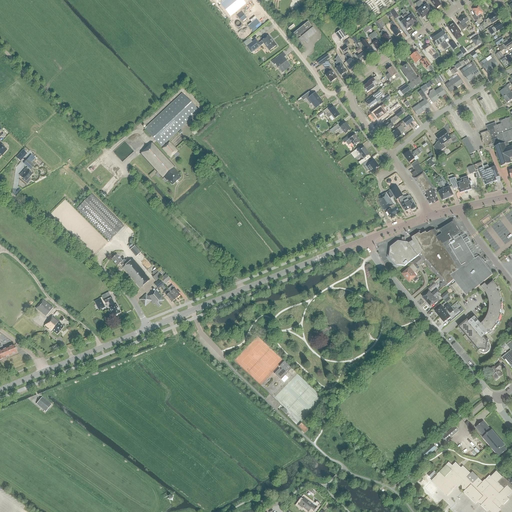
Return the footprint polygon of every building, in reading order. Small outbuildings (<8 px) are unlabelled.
[(246,5),(241,0),(227,0),(221,6),(230,18),(246,5)] [(436,9),(441,5),(437,0),(429,0),(431,2),(431,3),(434,6),(436,9)] [(420,1),(417,2),(426,15),(428,14),(429,14),(430,13),(430,12),(431,11),(426,5),(423,7),(422,5),(423,5),(420,1)] [(425,17),(425,16),(426,15),(417,2),(415,4),(418,8),(419,7),(420,9),(417,11),(422,18),(423,18),(425,17)] [(480,14),(482,13),(478,6),(472,9),(475,13),(474,14),(476,15),(473,17),(475,21),(481,17),(480,14)] [(403,10),(401,11),(411,26),(413,25),(414,25),(416,24),(416,23),(413,18),(413,17),(412,16),(411,15),(408,18),(407,16),(403,10)] [(401,23),(402,25),(403,25),(406,30),(407,29),(409,28),(411,26),(401,11),(403,15),(401,16),(403,19),(403,18),(405,20),(401,23)] [(242,12),(237,16),(242,22),(246,18),(242,12)] [(462,31),(467,27),(465,23),(468,21),(464,15),(458,20),(460,23),(458,25),(462,31)] [(491,17),(488,19),(486,20),(486,21),(487,22),(485,23),(487,26),(491,23),(491,24),(494,22),(494,21),(497,19),(494,15),(491,17)] [(256,19),(248,25),(251,30),(259,23),(256,19)] [(375,23),(380,30),(385,26),(380,19),(375,23)] [(391,30),(392,31),(391,31),(392,33),(393,33),(396,37),(397,37),(399,36),(399,35),(401,34),(398,30),(398,29),(396,27),(392,21),(390,23),(393,29),(391,30)] [(301,44),(316,32),(307,22),(293,33),(301,44)] [(461,33),(458,29),(453,23),(450,25),(447,27),(450,30),(449,31),(454,38),(454,37),(456,40),(462,37),(460,34),(461,33)] [(493,27),(493,28),(491,29),(488,31),(491,35),(494,33),(496,32),(503,27),(500,23),(493,27)] [(391,40),(390,39),(388,36),(389,36),(387,33),(386,34),(384,31),(383,29),(381,31),(382,32),(384,35),(382,37),(386,44),(387,43),(387,44),(389,42),(391,40)] [(335,34),(340,40),(345,37),(341,30),(335,34)] [(375,37),(377,36),(375,32),(369,36),(372,39),(373,39),(375,42),(372,43),(373,44),(374,46),(377,50),(378,50),(380,49),(380,48),(382,47),(379,43),(377,40),(375,37)] [(439,33),(439,34),(437,35),(446,48),(448,47),(444,41),(448,38),(446,35),(445,35),(442,32),(441,32),(439,33)] [(444,50),(446,48),(437,35),(435,37),(434,37),(433,38),(433,39),(432,39),(434,42),(433,43),(436,47),(440,44),(444,50)] [(476,46),(483,41),(479,35),(472,40),(476,46)] [(276,45),(273,41),(273,42),(268,36),(261,41),(259,43),(256,39),(246,47),(251,53),(261,46),(263,44),(269,51),(276,45)] [(496,46),(503,41),(501,37),(494,42),(496,46)] [(365,39),(360,42),(366,50),(370,47),(365,39)] [(503,45),(501,46),(499,47),(501,51),(504,50),(504,51),(509,48),(509,47),(511,45),(511,41),(511,40),(508,42),(507,42),(503,45)] [(450,43),(449,44),(453,50),(454,49),(457,47),(453,41),(450,43)] [(432,49),(429,44),(423,48),(426,53),(428,52),(432,56),(433,55),(435,54),(435,53),(432,49)] [(349,51),(346,46),(341,49),(344,54),(349,51)] [(358,58),(360,62),(366,58),(363,53),(359,48),(355,51),(358,54),(359,53),(360,55),(357,57),(355,59),(356,60),(358,58)] [(498,59),(503,56),(500,51),(495,54),(498,59)] [(421,59),(416,52),(410,56),(415,64),(421,59)] [(283,58),(285,56),(283,53),(271,62),(274,65),(275,64),(282,73),(290,67),(283,58)] [(351,69),(356,65),(353,60),(352,58),(351,58),(349,54),(348,54),(344,56),(347,61),(346,62),(351,69)] [(337,55),(335,59),(337,62),(335,63),(338,66),(336,68),(341,75),(346,71),(342,66),(343,66),(341,64),(343,63),(337,55)] [(492,59),(487,62),(493,69),(498,66),(495,61),(496,60),(492,55),(490,56),(492,59)] [(327,60),(324,56),(316,62),(319,65),(327,60)] [(420,61),(425,69),(428,67),(430,65),(425,58),(420,61)] [(327,60),(321,64),(325,70),(326,69),(328,72),(325,75),(331,82),(336,78),(333,73),(333,72),(331,70),(329,67),(331,66),(327,60)] [(472,67),(468,69),(473,77),(479,73),(475,68),(476,68),(472,62),(470,64),(472,67)] [(484,68),(487,73),(493,69),(487,62),(483,65),(481,62),(479,64),(483,69),(484,68)] [(417,78),(407,64),(405,65),(404,64),(401,66),(402,67),(400,69),(410,83),(408,85),(411,90),(422,82),(419,77),(417,78)] [(397,74),(392,67),(386,70),(389,73),(386,75),(389,80),(394,76),(396,79),(399,77),(397,74)] [(464,72),(462,69),(460,71),(463,76),(464,76),(468,81),(473,77),(468,69),(464,72)] [(367,83),(368,83),(362,87),(366,93),(374,87),(372,85),(376,82),(377,83),(380,81),(376,76),(367,83)] [(458,76),(451,81),(456,88),(462,83),(458,76)] [(451,81),(445,85),(450,92),(456,88),(451,81)] [(403,95),(410,90),(406,84),(399,89),(403,95)] [(499,92),(503,97),(511,92),(508,88),(511,86),(509,84),(503,88),(504,89),(499,92)] [(439,99),(445,94),(441,87),(434,92),(439,99)] [(431,94),(428,96),(433,103),(439,99),(434,92),(433,90),(430,92),(430,93),(431,94)] [(373,95),(374,97),(373,98),(370,100),(369,99),(366,101),(367,102),(366,103),(369,108),(377,103),(375,100),(378,97),(379,98),(382,95),(379,91),(373,95)] [(309,92),(300,98),(303,101),(305,99),(310,104),(312,103),(316,108),(323,103),(315,93),(312,96),(309,92)] [(511,94),(511,92),(503,97),(507,103),(511,99),(511,94)] [(161,147),(199,112),(182,93),(144,129),(161,147)] [(390,98),(388,95),(380,100),(383,104),(390,98)] [(425,100),(419,104),(423,111),(430,107),(425,100)] [(423,111),(419,104),(412,109),(417,116),(423,111)] [(394,113),(393,113),(400,107),(398,105),(387,113),(389,116),(394,113)] [(384,114),(382,111),(385,109),(384,106),(380,109),(374,113),(373,114),(377,120),(378,119),(384,114)] [(334,119),(339,115),(333,107),(330,110),(328,107),(323,111),(326,115),(328,118),(332,115),(334,119)] [(387,122),(387,123),(382,126),(386,131),(393,126),(392,124),(398,119),(397,118),(403,114),(402,112),(400,109),(394,114),(396,116),(393,118),(387,122)] [(405,120),(408,124),(413,121),(410,116),(405,120)] [(511,145),(511,146),(511,145),(511,146),(509,147),(508,142),(511,140),(511,124),(510,117),(506,119),(505,118),(505,119),(503,120),(502,120),(501,123),(501,124),(496,126),(495,123),(486,126),(488,131),(480,134),(482,139),(482,140),(483,140),(484,143),(483,144),(484,144),(485,147),(488,146),(491,148),(492,149),(495,148),(496,152),(495,152),(496,153),(496,152),(497,154),(496,155),(497,159),(499,160),(499,161),(499,162),(501,166),(501,167),(502,167),(504,166),(505,166),(505,165),(507,165),(508,165),(508,164),(511,163),(511,164),(511,163),(510,161),(511,160),(511,145)] [(345,134),(350,130),(345,123),(340,127),(338,124),(330,130),(332,134),(338,129),(341,134),(343,132),(345,134)] [(396,129),(393,131),(389,134),(391,137),(391,138),(392,138),(393,138),(393,140),(397,137),(397,138),(401,135),(399,133),(403,130),(400,126),(396,129)] [(440,143),(437,145),(441,151),(446,148),(442,143),(450,138),(445,131),(439,135),(439,134),(436,137),(440,143)] [(351,143),(354,146),(359,142),(354,135),(351,137),(350,135),(342,140),(344,143),(345,142),(348,146),(351,143)] [(177,172),(173,168),(174,167),(159,149),(152,142),(140,154),(163,179),(164,178),(167,181),(172,185),(181,177),(176,172),(177,172)] [(162,149),(170,158),(177,151),(169,142),(162,149)] [(364,148),(358,152),(357,153),(355,150),(350,154),(354,159),(358,156),(358,155),(359,154),(363,159),(368,155),(369,155),(364,148)] [(412,153),(413,154),(411,155),(409,152),(404,155),(409,162),(414,159),(415,161),(418,158),(416,156),(421,152),(418,148),(413,152),(414,152),(412,153)] [(23,150),(16,158),(20,161),(27,154),(23,150)] [(19,175),(21,177),(24,180),(23,181),(27,184),(30,179),(29,178),(32,174),(28,171),(29,169),(30,170),(34,166),(27,160),(23,164),(27,167),(26,169),(25,168),(19,175)] [(367,170),(368,169),(371,173),(378,167),(373,160),(369,164),(367,161),(362,164),(367,170)] [(424,195),(425,195),(426,197),(425,197),(429,205),(438,201),(436,196),(437,196),(435,193),(436,193),(434,187),(433,187),(418,165),(419,164),(417,161),(411,165),(413,168),(418,175),(413,178),(424,195)] [(500,179),(500,178),(500,177),(496,167),(485,171),(482,162),(474,166),(476,171),(479,170),(485,185),(490,183),(490,184),(492,183),(492,182),(499,180),(500,179)] [(476,172),(473,165),(467,168),(470,174),(476,172)] [(455,177),(449,179),(451,184),(452,184),(453,189),(458,188),(460,193),(464,191),(464,192),(467,191),(471,189),(470,186),(472,185),(471,180),(469,181),(468,177),(461,179),(462,182),(457,183),(455,177)] [(443,181),(440,182),(448,198),(453,195),(449,187),(446,188),(443,181)] [(438,183),(441,190),(438,192),(442,200),(448,198),(440,182),(438,183)] [(402,196),(397,187),(390,190),(396,200),(398,198),(400,203),(405,211),(410,208),(411,210),(412,210),(415,209),(415,208),(413,204),(414,204),(412,200),(411,200),(410,197),(409,197),(408,196),(405,197),(404,197),(403,197),(402,196)] [(398,212),(396,208),(393,204),(389,199),(392,197),(389,191),(386,193),(376,199),(383,211),(389,207),(390,209),(386,211),(391,219),(395,216),(394,215),(398,212)] [(91,194),(77,209),(109,241),(124,226),(91,194)] [(511,207),(511,204),(477,230),(480,233),(511,207)] [(395,265),(405,267),(419,255),(446,287),(448,285),(454,280),(466,296),(480,285),(483,282),(493,275),(492,275),(478,257),(475,260),(466,245),(470,242),(467,238),(463,240),(459,234),(460,234),(458,230),(453,222),(440,230),(436,233),(434,230),(425,236),(423,233),(418,237),(417,235),(411,238),(413,241),(408,243),(405,242),(405,240),(404,240),(402,240),(402,242),(398,242),(398,241),(398,242),(390,247),(390,248),(389,257),(390,258),(394,264),(395,265)] [(136,257),(140,253),(134,246),(130,250),(136,257)] [(145,274),(133,259),(127,264),(124,259),(122,261),(116,255),(111,259),(117,266),(120,264),(123,268),(122,268),(140,288),(150,280),(145,274)] [(422,261),(419,257),(414,261),(417,265),(422,261)] [(408,268),(409,269),(402,274),(409,282),(413,279),(415,282),(418,279),(416,276),(413,273),(418,270),(413,264),(408,268)] [(152,277),(156,281),(162,275),(158,271),(152,277)] [(160,279),(164,284),(169,280),(170,279),(166,275),(160,279)] [(160,280),(154,284),(158,289),(164,285),(160,280)] [(488,342),(483,336),(487,333),(489,334),(492,331),(497,325),(498,322),(501,314),(502,311),(502,308),(502,303),(502,302),(502,299),(499,291),(498,288),(497,287),(493,281),(487,287),(486,285),(485,284),(482,286),(481,287),(483,290),(485,293),(487,296),(488,300),(489,304),(489,308),(488,311),(487,315),(485,319),(483,322),(481,323),(480,324),(477,320),(474,316),(471,314),(470,316),(469,318),(469,319),(467,320),(460,327),(459,327),(478,350),(480,352),(482,353),(484,353),(486,353),(488,352),(489,350),(490,348),(490,346),(489,344),(488,342)] [(462,291),(455,282),(452,285),(458,294),(462,291)] [(172,286),(168,289),(175,298),(176,297),(176,298),(180,295),(172,286)] [(175,299),(174,299),(175,298),(168,289),(164,293),(171,302),(175,299)] [(426,295),(423,297),(423,298),(425,301),(425,300),(426,302),(438,292),(437,290),(431,294),(428,291),(425,294),(426,295)] [(140,300),(145,306),(151,301),(154,304),(155,303),(158,308),(162,305),(160,303),(164,300),(155,291),(148,297),(146,295),(140,300)] [(438,292),(426,302),(428,303),(427,304),(429,306),(430,306),(433,304),(434,305),(437,302),(440,300),(437,296),(440,294),(438,292)] [(447,292),(446,293),(441,297),(443,300),(449,295),(447,292)] [(110,308),(111,309),(110,309),(112,312),(114,315),(113,315),(114,316),(118,314),(120,313),(118,309),(118,308),(116,305),(115,306),(113,302),(110,296),(103,299),(105,303),(109,301),(110,304),(111,308),(110,308)] [(46,317),(53,308),(45,302),(38,310),(46,317)] [(438,315),(439,317),(451,307),(448,304),(445,307),(447,309),(446,310),(445,309),(444,310),(441,307),(440,307),(438,309),(435,312),(437,315),(438,315)] [(451,307),(439,317),(441,319),(441,320),(443,322),(444,322),(447,319),(447,320),(450,318),(450,317),(447,314),(448,313),(447,312),(448,311),(450,313),(453,311),(451,307)] [(52,316),(44,326),(52,333),(53,331),(57,335),(63,327),(58,323),(59,322),(52,316)] [(0,347),(2,347),(0,340),(0,360),(5,358),(17,353),(14,345),(0,350),(0,347)] [(505,359),(508,362),(510,366),(511,364),(511,351),(511,350),(501,358),(503,360),(505,359)] [(279,379),(280,380),(285,375),(285,374),(286,373),(286,374),(291,368),(284,361),(279,366),(281,369),(280,370),(279,369),(274,374),(275,375),(279,379)] [(502,375),(498,370),(502,367),(499,363),(495,367),(489,371),(493,376),(492,376),(495,380),(502,375)] [(45,412),(51,405),(42,397),(36,404),(45,412)] [(468,423),(467,422),(465,423),(465,424),(472,433),(475,431),(468,423)] [(506,450),(503,446),(505,445),(492,430),(491,430),(490,430),(483,422),(481,424),(480,423),(478,425),(478,426),(476,428),(484,437),(483,438),(495,453),(496,453),(499,456),(506,450)] [(456,424),(450,428),(451,429),(442,437),(446,441),(458,431),(456,429),(458,427),(456,424)] [(426,458),(428,455),(436,449),(433,445),(422,454),(426,458)] [(498,508),(502,504),(503,505),(509,499),(507,497),(511,492),(511,485),(509,482),(503,476),(502,477),(496,472),(491,477),(490,476),(483,483),(478,478),(472,473),(471,474),(468,472),(463,467),(461,469),(458,465),(455,463),(452,466),(449,463),(438,474),(437,475),(431,481),(446,496),(454,487),(455,485),(458,487),(460,485),(462,486),(462,490),(462,489),(464,489),(466,490),(463,492),(475,504),(478,501),(481,505),(481,506),(487,511),(489,510),(491,511),(497,511),(500,510),(498,508)] [(430,478),(436,473),(433,470),(427,475),(430,478)] [(301,501),(298,506),(302,509),(302,508),(307,511),(308,511),(311,508),(314,510),(319,504),(316,501),(313,505),(304,497),(301,501)]
